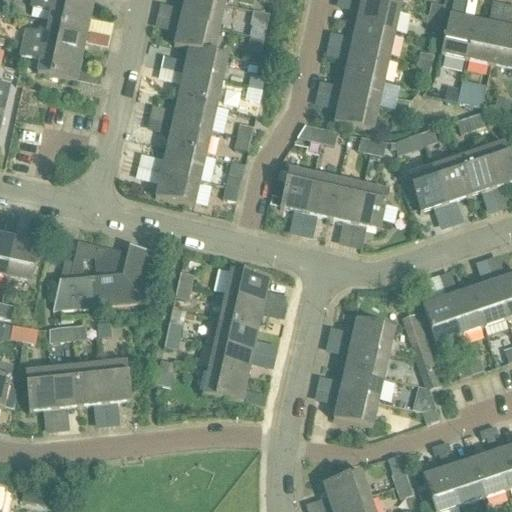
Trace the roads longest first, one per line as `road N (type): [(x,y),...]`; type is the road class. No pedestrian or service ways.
road 1 (residential): [(0,451),(238,438),(283,443)]
road 2 (residential): [(243,246),(259,175),(296,109),(320,0)]
road 3 (residential): [(283,452),(379,454),(511,410)]
road 4 (residential): [(93,210),(143,0)]
road 5 (residential): [(322,265),(382,273),(511,230)]
road 6 (residential): [(283,443),(322,265)]
road 7 (residential): [(93,210),(243,246)]
